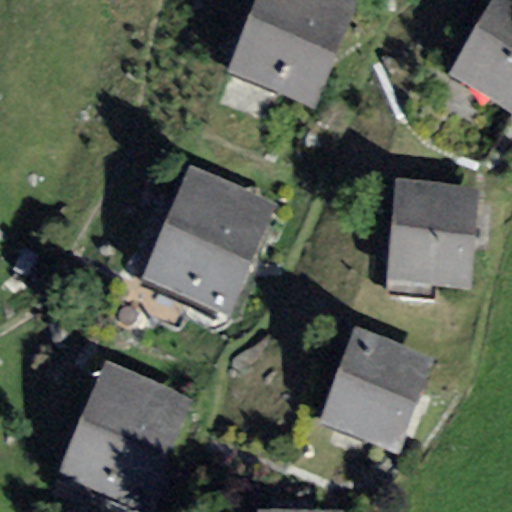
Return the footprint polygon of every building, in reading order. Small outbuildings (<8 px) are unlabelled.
[(337,9),(312,0),(251,0),(216,92),(294,122),(337,9)] [(511,108),(511,0),(464,0),(432,84),(510,114),(511,108)] [(253,201),(175,172),(131,284),(209,314),(253,201)] [(480,202),(402,172),(359,285),(437,315),(480,202)] [(424,350),(346,320),(303,433),(381,462),(424,350)] [(166,397),(88,367),(45,479),(123,509),(166,397)]
